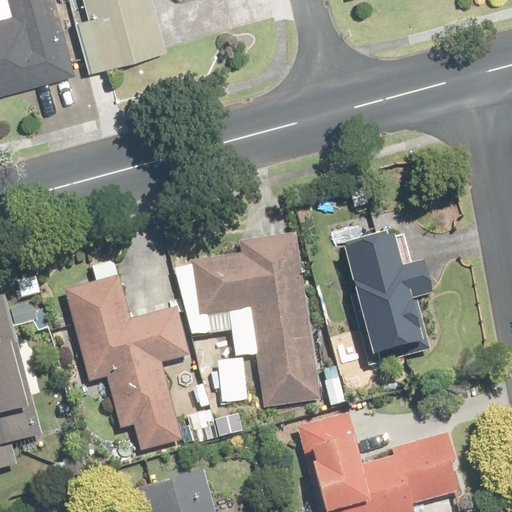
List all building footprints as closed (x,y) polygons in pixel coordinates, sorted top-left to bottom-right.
[(0,91),(76,72),(57,0),(11,0),(15,12),(0,15),(0,91)] [(75,15),(89,70),(169,50),(156,0),(87,0),(90,11),(75,15)] [(242,251),(196,257),(203,315),(249,309),(262,409),(327,401),(305,231),(240,239),(242,251)] [(397,231),(345,245),(375,358),(428,344),(414,294),(431,289),(421,254),(404,258),(397,231)] [(128,273),(66,287),(88,383),(106,379),(118,432),(135,428),(140,451),(187,441),(169,363),(196,356),(182,299),(137,310),(128,273)] [(12,297),(0,299),(0,468),(25,463),(20,445),(46,439),(12,297)] [(216,421),(214,412),(186,420),(193,446),(245,432),(240,414),(216,421)] [(298,427),(321,511),(411,511),(408,501),(463,486),(449,432),(394,447),(396,453),(359,463),(346,414),(298,427)] [(219,511),(207,464),(141,481),(149,511),(219,511)]
